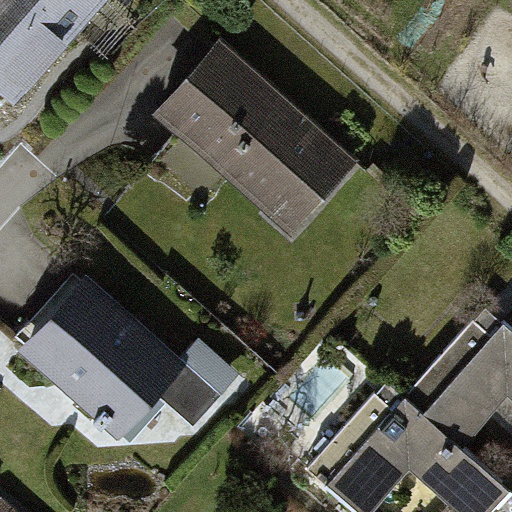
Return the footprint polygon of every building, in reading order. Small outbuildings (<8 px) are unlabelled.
[(0,0),(0,87),(9,96),(99,0),(0,0)] [(356,162),(221,42),(155,116),(290,236),(356,162)] [(180,359),(80,272),(19,342),(125,434),(158,396),(194,427),(238,376),(197,340),(180,359)] [(458,449),(508,397),(511,400),(511,327),(490,307),(404,401),(458,449)] [(452,511),(491,511),(508,494),(458,449),(404,401),(385,384),(310,465),(362,511),(368,511),(407,470),(452,511)]
